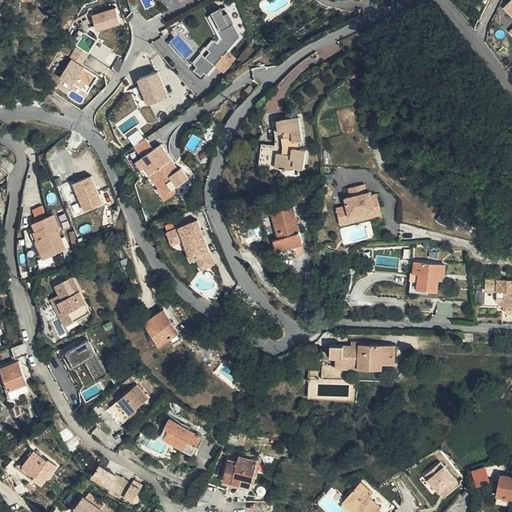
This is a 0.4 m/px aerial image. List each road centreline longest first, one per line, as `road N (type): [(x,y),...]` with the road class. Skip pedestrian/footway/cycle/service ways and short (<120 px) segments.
road 1 (residential): [(404,0),(294,58),(234,123),(220,156),(217,212),(236,258),(276,312),(297,326)]
road 2 (residential): [(173,511),(150,475),(94,441),(42,361),(12,247),(21,161),(18,148),(0,137)]
road 3 (residential): [(297,326),(286,342),(273,343),(225,321),(154,257),(96,138),(61,120),(0,113)]
road 4 (residential): [(297,326),(511,329)]
road 5 (unknown): [(511,248),(400,217),(381,172),(363,164),(347,173)]
road 6 (unknown): [(78,126),(146,35),(188,73)]
